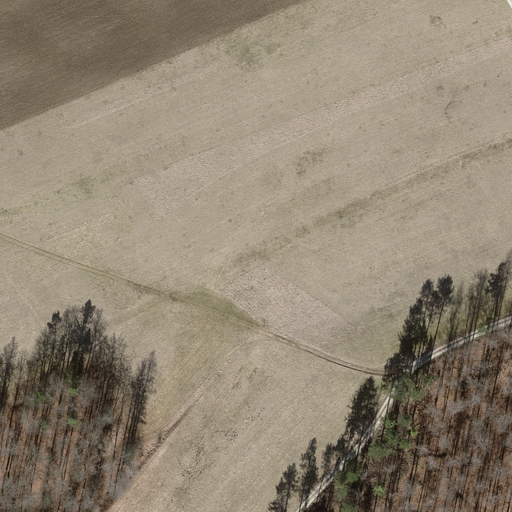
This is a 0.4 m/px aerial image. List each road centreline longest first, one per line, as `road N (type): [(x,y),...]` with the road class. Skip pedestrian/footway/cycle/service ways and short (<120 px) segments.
road 1 (track): [(0,233),(357,367),(403,375)]
road 2 (track): [(511,320),(430,352),(403,375),(356,445),(295,511)]
road 3 (track): [(263,329),(169,429),(143,438)]
